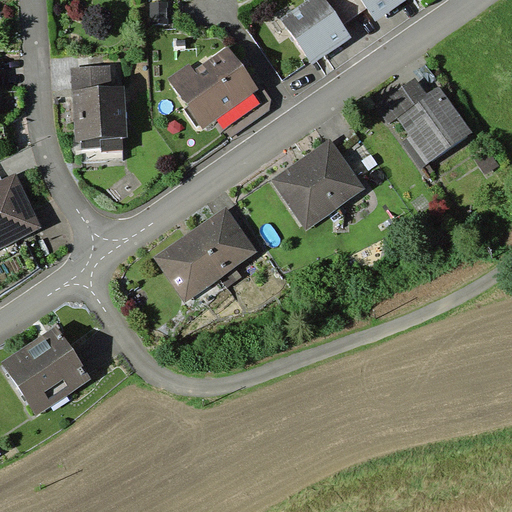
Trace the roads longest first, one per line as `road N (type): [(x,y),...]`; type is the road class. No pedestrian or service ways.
road 1 (residential): [(511,251),(432,304),(263,370),(203,384),(173,382),(125,345),(95,261)]
road 2 (residential): [(481,0),(95,261)]
road 3 (residential): [(95,261),(38,100),(32,0)]
